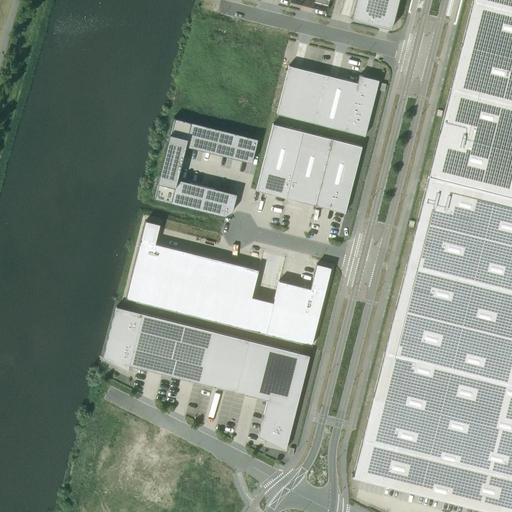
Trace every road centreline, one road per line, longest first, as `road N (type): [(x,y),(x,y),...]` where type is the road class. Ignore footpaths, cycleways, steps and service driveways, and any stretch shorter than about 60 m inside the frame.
road 1 (tertiary): [(330,506),(332,445),(379,263)]
road 2 (tertiary): [(362,259),(317,437),(289,485)]
road 3 (tertiary): [(379,263),(431,59)]
road 4 (tertiary): [(414,55),(362,259)]
road 5 (unclassified): [(241,230),(362,259)]
